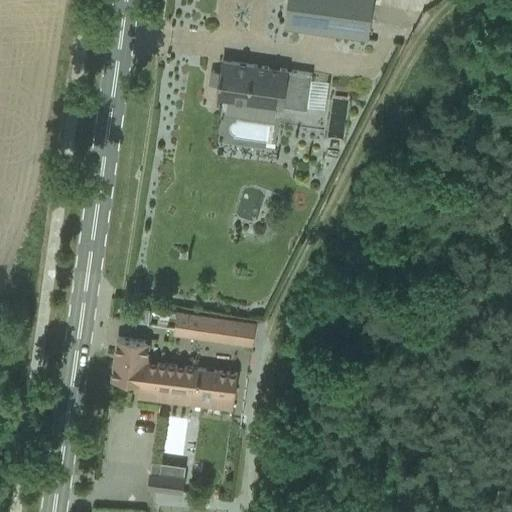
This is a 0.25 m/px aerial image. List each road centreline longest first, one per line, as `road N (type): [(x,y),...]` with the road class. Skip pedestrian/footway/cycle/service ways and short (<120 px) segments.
road 1 (track): [(461,0),(424,38),(361,144),(251,389),(251,511)]
road 2 (primary): [(53,511),(126,0)]
